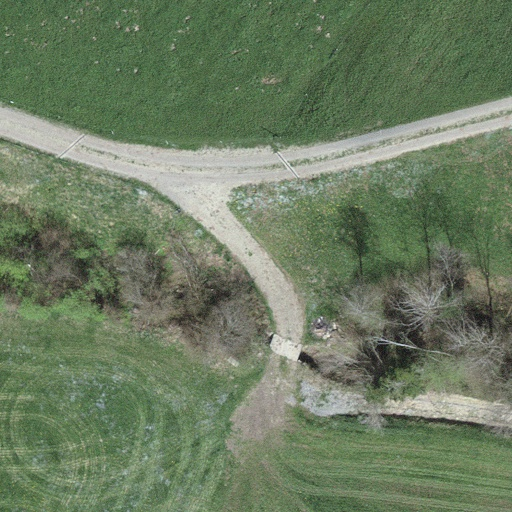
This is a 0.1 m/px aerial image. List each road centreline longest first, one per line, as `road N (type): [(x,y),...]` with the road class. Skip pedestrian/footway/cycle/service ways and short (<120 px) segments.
road 1 (track): [(511,112),(352,153),(203,169),(152,168),(0,121)]
road 2 (track): [(152,168),(192,195),(263,269),(289,326),(287,373),(296,392),(511,418)]
